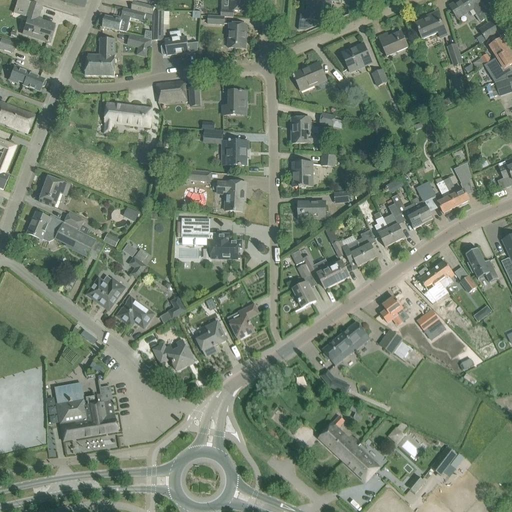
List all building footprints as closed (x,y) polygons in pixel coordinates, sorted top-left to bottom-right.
[(233,0),(233,11),(222,10),(222,11),(222,17),(221,17),(224,17),(224,18),(233,18),(233,12),(247,12),(247,0),(233,0)] [(321,10),(322,1),(322,0),(304,0),(303,12),(301,12),(299,30),(306,31),(315,27),(316,27),(317,22),(320,23),(321,10)] [(477,15),(475,16),(479,23),(481,22),(489,17),(484,10),(480,5),(481,4),(477,0),(464,0),(459,0),(449,6),(455,15),(457,19),(473,9),(477,15)] [(142,5),(140,13),(145,15),(152,16),(154,8),(142,5)] [(28,18),(23,35),(39,40),(48,43),(54,25),(37,20),(40,12),(27,8),(25,17),(28,18)] [(103,28),(103,29),(127,35),(130,21),(143,24),(144,22),(145,15),(140,13),(131,11),(125,10),(122,19),(116,18),(115,19),(106,17),(103,28)] [(154,25),(153,42),(162,42),(163,25),(163,12),(155,12),(154,25)] [(416,25),(420,34),(423,40),(438,33),(441,39),(447,36),(441,22),(437,13),(429,16),(430,18),(416,25)] [(221,17),(222,17),(209,16),(208,25),(224,26),(224,18),(224,17),(221,17)] [(477,39),(480,44),(498,33),(492,23),(484,28),(480,31),(483,35),(477,39)] [(228,49),(245,50),(247,26),(230,25),(229,39),(228,49)] [(165,41),(165,45),(163,45),(161,48),(162,55),(164,56),(167,56),(189,53),(198,51),(198,43),(188,44),(187,38),(182,38),(181,32),(170,33),(171,40),(165,41)] [(382,47),(387,58),(408,48),(406,42),(402,32),(389,38),(387,34),(378,38),(382,47)] [(137,48),(149,51),(152,41),(140,38),(137,48)] [(0,43),(0,49),(12,54),(16,45),(1,39),(0,43)] [(489,47),(496,59),(499,57),(509,51),(502,39),(489,47)] [(100,40),(100,57),(88,56),(85,76),(115,77),(115,40),(100,40)] [(447,48),(454,68),(463,64),(457,44),(447,48)] [(346,63),(351,74),(372,64),(367,54),(363,45),(342,54),(346,63)] [(491,62),(485,65),(485,66),(485,65),(490,73),(495,69),(495,68),(500,65),(504,71),(511,65),(511,54),(509,51),(499,57),(496,59),(491,62)] [(480,58),(485,65),(491,62),(487,55),(480,58)] [(295,79),(301,92),(326,81),(319,64),(293,75),(294,77),(293,77),(294,80),(295,79)] [(14,67),(9,80),(17,83),(17,82),(25,85),(25,87),(40,93),(44,80),(27,74),(28,72),(14,67)] [(372,75),(378,88),(388,84),(382,71),(372,75)] [(492,77),(494,84),(508,79),(505,72),(492,77)] [(511,78),(495,85),(500,97),(511,92),(511,88),(511,87),(511,78)] [(338,87),(348,99),(356,92),(346,80),(338,87)] [(157,95),(158,103),(186,101),(186,92),(185,82),(156,85),(157,95)] [(190,89),(191,107),(201,107),(199,89),(190,89)] [(223,116),(246,116),(246,93),(242,93),(242,92),(240,92),(240,93),(229,93),(229,108),(223,108),(223,116)] [(451,98),(443,102),(445,107),(453,104),(451,98)] [(0,122),(6,125),(6,126),(18,131),(27,134),(35,116),(25,113),(0,102),(0,122)] [(104,135),(112,135),(113,125),(150,129),(151,119),(152,109),(107,104),(104,123),(105,124),(104,135)] [(320,125),(333,129),(336,118),(322,114),(320,125)] [(292,119),(292,145),(310,144),(319,144),(319,136),(310,136),(310,119),(292,119)] [(425,126),(423,122),(414,126),(416,130),(425,126)] [(204,139),(222,141),(223,132),(204,130),(204,139)] [(3,175),(14,147),(0,140),(0,189),(3,191),(9,177),(3,175)] [(222,145),(222,166),(226,166),(238,166),(238,167),(241,167),(241,166),(246,166),(246,142),(231,142),(231,141),(229,141),(229,142),(224,142),(222,142),(222,145)] [(140,164),(154,166),(156,148),(142,147),(140,164)] [(321,167),(335,169),(336,157),(322,156),(321,167)] [(498,182),(501,191),(511,186),(511,161),(506,164),(506,165),(499,168),(503,179),(498,182)] [(293,164),(293,188),(314,188),(313,164),(293,164)] [(454,170),(460,183),(472,179),(467,164),(454,170)] [(187,180),(210,182),(211,173),(187,171),(187,180)] [(486,174),(490,185),(496,182),(492,172),(486,174)] [(40,203),(55,209),(60,194),(66,197),(70,186),(49,179),(40,203)] [(450,179),(443,182),(456,208),(469,201),(465,192),(464,190),(457,194),(450,179)] [(429,182),(422,186),(429,199),(436,196),(429,182)] [(456,208),(443,182),(436,185),(444,200),(438,204),(443,214),(456,208)] [(226,195),(225,212),(242,213),(243,197),(245,197),(246,184),(227,183),(227,184),(218,183),(218,195),(226,195)] [(424,202),(429,199),(422,186),(416,189),(423,202),(423,203),(424,202)] [(334,193),(335,204),(349,203),(348,192),(334,193)] [(404,222),(408,220),(413,230),(423,225),(413,205),(405,209),(398,195),(392,199),(395,205),(400,215),(404,222)] [(413,205),(423,225),(425,224),(425,225),(427,226),(432,224),(432,222),(431,221),(433,220),(427,207),(425,207),(423,203),(423,202),(420,203),(417,199),(411,202),(413,205)] [(358,206),(364,218),(366,217),(362,209),(368,206),(366,202),(358,206)] [(298,204),(298,214),(302,214),(304,214),(304,221),(325,220),(325,203),(298,204)] [(394,205),(389,208),(392,215),(394,218),(400,216),(400,215),(395,205),(394,205)] [(124,208),(121,217),(133,221),(136,212),(124,208)] [(382,218),(379,213),(374,216),(377,221),(382,218)] [(36,214),(28,234),(42,240),(49,242),(53,241),(55,237),(55,238),(89,255),(95,242),(65,226),(65,224),(60,222),(51,217),(50,220),(36,214)] [(65,223),(79,230),(81,226),(84,222),(69,215),(65,223)] [(392,215),(383,220),(385,223),(395,243),(405,238),(401,229),(398,225),(397,226),(394,218),(392,215)] [(385,248),(395,243),(382,218),(377,221),(376,221),(382,233),(378,235),(385,248)] [(230,242),(230,236),(214,235),(214,241),(209,241),(209,221),(182,220),(182,225),(183,225),(183,235),(204,235),(203,245),(207,245),(207,249),(211,249),(210,259),(238,260),(238,253),(237,253),(237,249),(241,249),(242,242),(230,242)] [(362,239),(357,242),(367,263),(377,258),(371,245),(376,243),(370,231),(360,236),(362,239)] [(104,242),(116,248),(120,240),(107,234),(104,242)] [(510,258),(501,263),(511,286),(511,236),(502,241),(510,258)] [(339,259),(345,255),(341,248),(339,242),(332,245),(339,259)] [(341,248),(345,255),(349,263),(354,261),(357,268),(367,263),(357,242),(347,247),(346,245),(341,248)] [(498,279),(489,261),(485,263),(478,249),(466,255),(468,260),(469,263),(468,264),(467,264),(472,274),(474,273),(478,280),(486,276),(490,284),(498,279)] [(299,251),(291,255),(296,266),(304,262),(299,251)] [(303,259),(310,273),(316,270),(309,256),(303,259)] [(147,267),(134,259),(130,265),(136,269),(131,275),(138,280),(147,267)] [(342,262),(329,269),(337,284),(350,278),(342,262)] [(444,262),(432,272),(441,284),(444,288),(445,289),(453,283),(450,279),(454,276),(444,262)] [(298,269),(304,279),(310,276),(305,265),(298,269)] [(337,284),(329,269),(317,275),(325,291),(337,284)] [(441,284),(432,272),(419,281),(429,294),(435,290),(438,293),(444,288),(441,284)] [(460,283),(468,294),(477,288),(469,276),(460,283)] [(88,296),(109,310),(124,289),(113,281),(113,282),(107,277),(103,283),(99,280),(88,296)] [(293,291),(303,309),(316,302),(307,284),(293,291)] [(428,304),(435,312),(447,303),(440,294),(428,304)] [(168,312),(173,320),(186,312),(178,298),(170,302),(174,309),(168,312)] [(400,319),(406,314),(394,298),(383,307),(386,311),(381,315),(387,324),(393,320),(401,331),(409,325),(406,320),(402,323),(400,319)] [(118,317),(131,327),(135,322),(144,329),(153,315),(131,299),(118,317)] [(238,313),(241,318),(229,324),(234,333),(238,341),(251,335),(248,328),(251,326),(248,320),(259,315),(254,305),(245,310),(238,313)] [(417,322),(427,336),(442,325),(432,311),(417,322)] [(209,335),(197,341),(206,358),(218,352),(216,347),(227,341),(223,332),(217,322),(205,328),(209,335)] [(357,323),(343,334),(349,342),(348,343),(352,347),(351,348),(354,352),(370,339),(357,323)] [(404,338),(407,342),(420,333),(417,329),(404,338)] [(380,346),(392,355),(402,340),(390,332),(380,346)] [(349,342),(343,334),(322,351),(325,354),(323,355),(328,361),(329,360),(335,367),(348,356),(349,357),(354,352),(351,348),(352,347),(348,343),(349,342)] [(178,349),(173,352),(170,346),(165,348),(163,345),(153,350),(161,365),(170,360),(173,365),(177,363),(180,371),(194,364),(183,341),(176,344),(178,349)] [(462,365),(465,371),(474,366),(471,360),(462,365)] [(103,369),(92,363),(89,368),(100,374),(103,369)] [(350,386),(335,380),(334,379),(327,384),(329,388),(346,395),(350,386)] [(98,383),(101,394),(96,395),(93,396),(94,397),(83,399),(81,384),(55,389),(57,404),(56,404),(63,442),(117,432),(114,414),(113,414),(109,386),(100,388),(99,382),(98,383)] [(325,432),(318,439),(344,463),(357,448),(352,443),(340,431),(342,429),(340,427),(345,422),(339,417),(332,425),(332,424),(325,432)] [(396,442),(396,436),(400,436),(400,431),(391,430),(390,441),(396,442)] [(411,432),(399,445),(415,460),(427,447),(411,432)] [(379,468),(357,448),(344,463),(366,483),(379,468)] [(447,448),(431,469),(440,476),(457,455),(447,448)] [(459,455),(452,463),(457,467),(463,458),(459,455)] [(407,487),(415,494),(425,482),(416,475),(407,487)]
